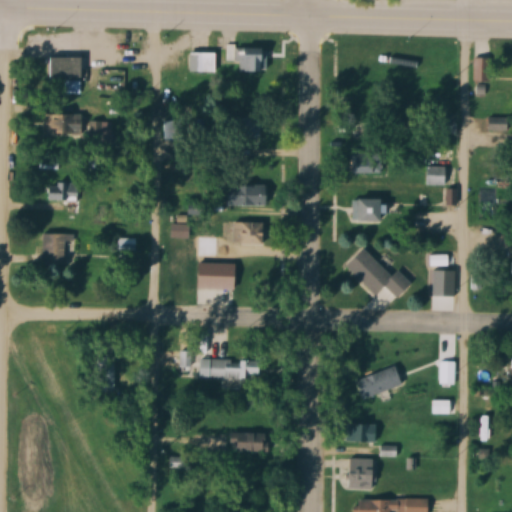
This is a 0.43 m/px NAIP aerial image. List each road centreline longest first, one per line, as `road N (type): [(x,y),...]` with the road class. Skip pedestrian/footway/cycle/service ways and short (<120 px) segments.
road 1 (residential): [(2,316),(511,329)]
road 2 (residential): [(309,511),(312,15)]
road 3 (residential): [(1,11),(0,394)]
road 4 (primary): [(312,15),(1,11)]
road 5 (primary): [(511,23),(312,15)]
